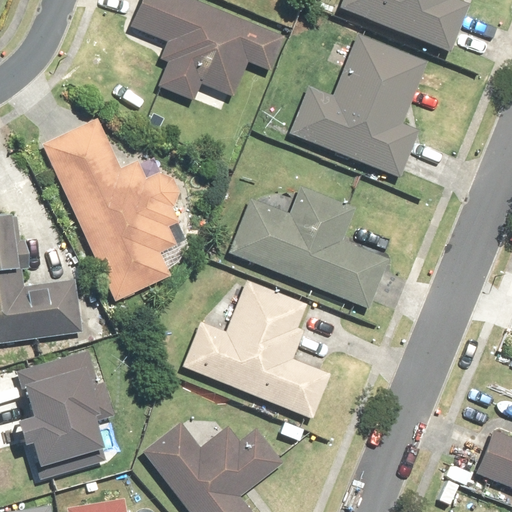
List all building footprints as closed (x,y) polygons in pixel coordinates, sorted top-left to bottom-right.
[(279,35),(194,0),(134,0),(125,23),(163,39),(155,58),(163,61),(152,87),(188,102),(197,81),(230,95),(244,60),(265,68),(279,35)] [(337,0),(335,6),(446,51),(466,3),(457,0),(337,0)] [(305,83),(285,132),(395,177),(415,128),(400,122),(426,60),(354,31),(329,93),(305,83)] [(93,115),(36,141),(110,302),(167,276),(156,251),(172,243),(164,226),(175,221),(167,205),(175,192),(168,177),(155,171),(142,178),(133,160),(117,167),(93,115)] [(244,198),(222,252),(363,308),(384,256),(340,238),(353,207),(297,184),(285,214),(244,198)] [(9,210),(0,211),(0,343),(77,333),(70,279),(19,286),(16,267),(22,266),(18,238),(13,239),(9,210)] [(196,319),(177,365),(307,418),(326,372),(290,358),(301,330),(293,327),(303,303),(242,278),(221,330),(196,319)] [(84,352),(11,372),(23,416),(7,420),(14,445),(22,443),(32,479),(98,460),(87,422),(111,415),(102,381),(93,383),(84,352)] [(178,419),(137,450),(184,511),(243,511),(233,497),(278,463),(250,426),(233,439),(223,424),(196,444),(178,419)] [(511,432),(486,422),(465,475),(511,492),(511,432)] [(501,511),(504,504),(474,494),(469,510),(474,511),(501,511)] [(121,511),(119,498),(61,507),(61,511),(121,511)]
